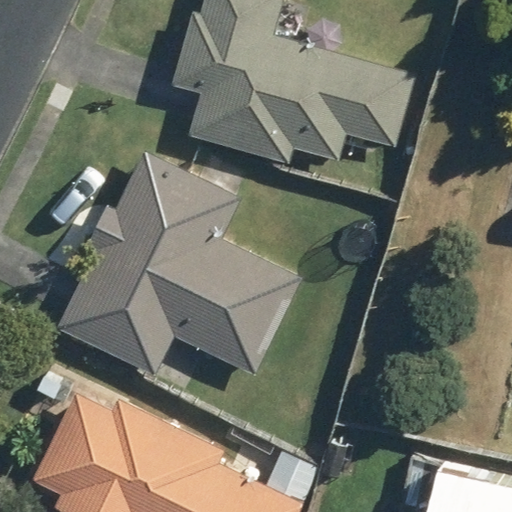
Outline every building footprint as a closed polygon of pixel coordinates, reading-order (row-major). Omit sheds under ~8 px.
[(184,126),(286,155),(291,138),(336,151),(342,124),(391,139),(411,65),(270,26),(277,0),(199,0),(198,7),(191,5),(171,77),(197,83),(184,126)] [(55,319),(150,367),(171,326),(250,366),(298,272),(216,230),(237,189),(141,142),(112,202),(103,199),(85,235),(94,240),(55,319)] [(292,511),(299,500),(213,458),(219,446),(114,396),(107,407),(70,391),(30,473),(58,487),(51,503),(69,511),(292,511)] [(262,481),(299,498),(315,466),(280,447),(262,481)] [(420,511),(511,511),(511,477),(433,459),(420,511)]
